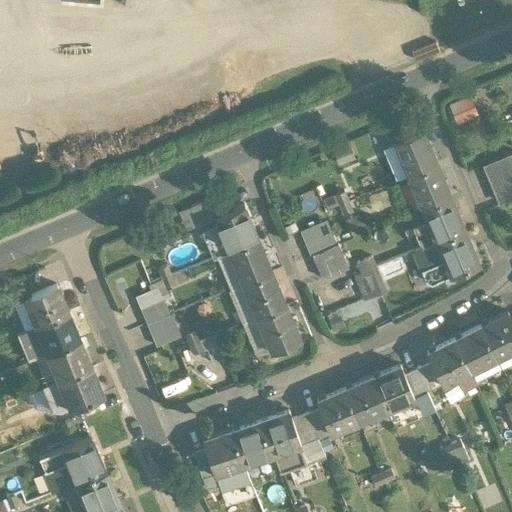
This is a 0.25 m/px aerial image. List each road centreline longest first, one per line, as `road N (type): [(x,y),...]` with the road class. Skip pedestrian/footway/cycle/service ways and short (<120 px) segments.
road 1 (residential): [(64,229),(511,40)]
road 2 (residential): [(511,263),(404,334),(153,427)]
road 3 (residential): [(64,229),(153,427)]
